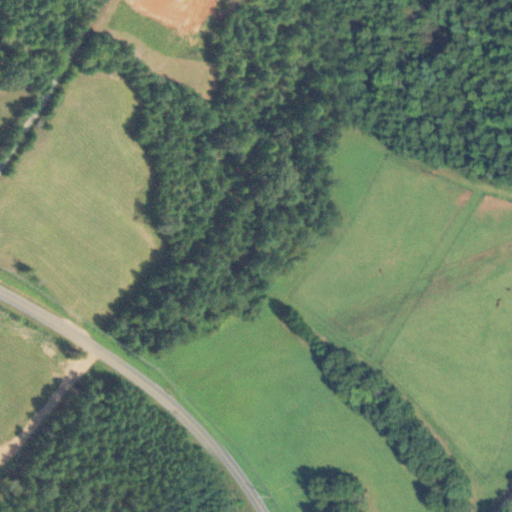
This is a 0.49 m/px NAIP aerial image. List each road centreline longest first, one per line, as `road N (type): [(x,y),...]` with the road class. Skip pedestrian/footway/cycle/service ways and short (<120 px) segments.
road 1 (residential): [(258,511),(194,427),(115,360)]
road 2 (residential): [(115,360),(0,292)]
